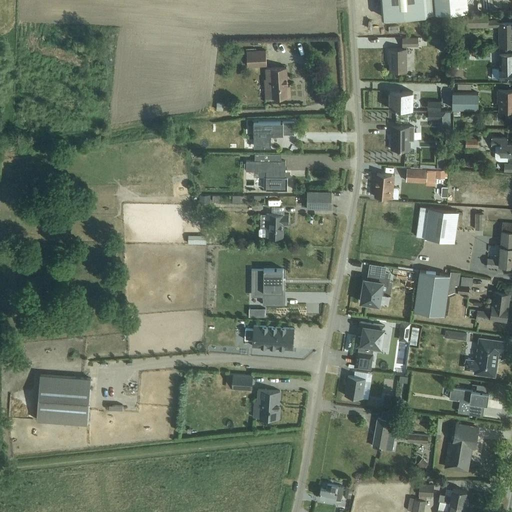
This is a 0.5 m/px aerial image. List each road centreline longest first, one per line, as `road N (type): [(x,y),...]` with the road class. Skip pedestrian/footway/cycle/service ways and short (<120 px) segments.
road 1 (residential): [(292,511),(357,181),(351,0)]
road 2 (unknown): [(356,109),(225,117)]
